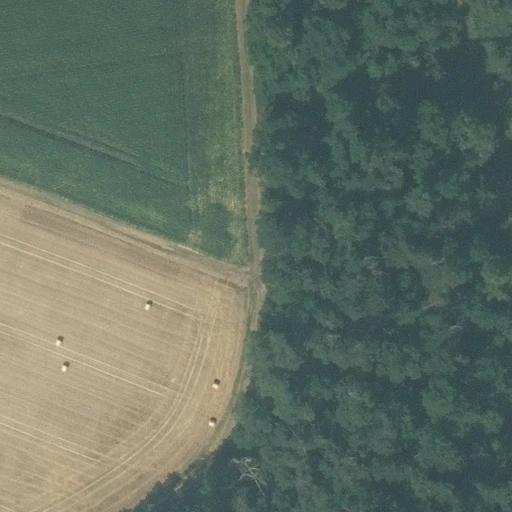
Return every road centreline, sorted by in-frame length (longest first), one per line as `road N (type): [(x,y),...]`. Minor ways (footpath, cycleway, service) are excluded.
road 1 (track): [(111,511),(200,460),(267,294),(244,0)]
road 2 (track): [(0,191),(267,294)]
